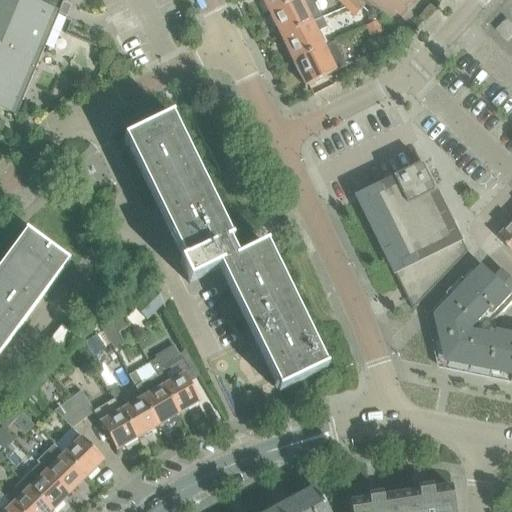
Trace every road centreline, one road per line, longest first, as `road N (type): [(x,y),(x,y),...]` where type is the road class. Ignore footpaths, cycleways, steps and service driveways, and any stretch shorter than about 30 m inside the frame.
road 1 (residential): [(379,420),(376,372),(275,140)]
road 2 (residential): [(0,188),(57,132),(226,44)]
road 3 (secondary): [(379,420),(224,468),(152,511)]
road 4 (unknown): [(143,224),(0,402)]
road 5 (residential): [(275,140),(412,74)]
road 6 (residential): [(511,171),(412,74)]
